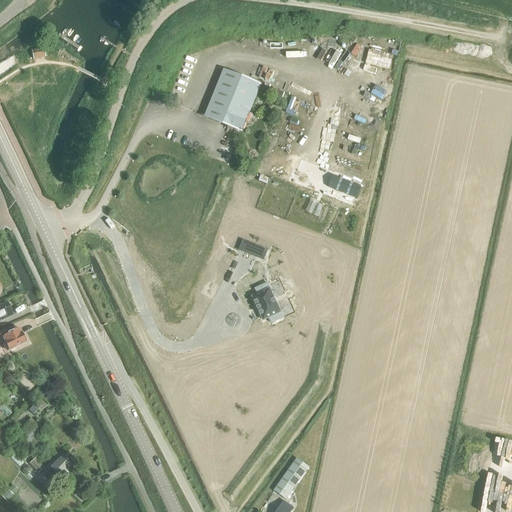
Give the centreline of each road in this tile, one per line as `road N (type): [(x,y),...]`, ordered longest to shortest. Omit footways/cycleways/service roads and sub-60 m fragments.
road 1 (unclassified): [(44,232),(75,212),(145,36),(186,0)]
road 2 (residential): [(72,348),(152,511)]
road 3 (secondary): [(197,511),(133,392),(105,362)]
road 4 (secondary): [(176,511),(105,362)]
road 5 (residential): [(6,213),(72,348)]
road 6 (secondary): [(32,206),(35,241),(72,348)]
road 7 (track): [(365,14),(511,40)]
road 8 (secondary): [(105,362),(44,232)]
